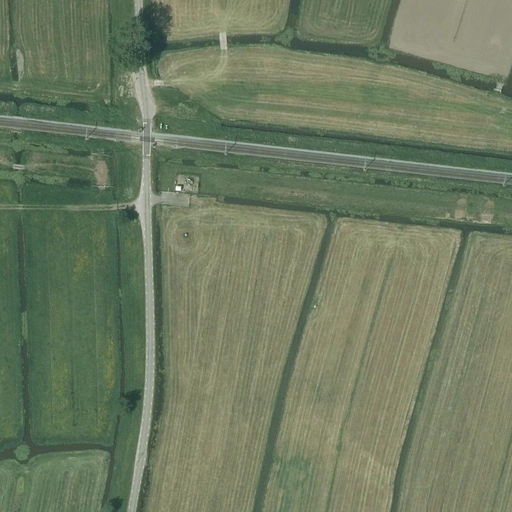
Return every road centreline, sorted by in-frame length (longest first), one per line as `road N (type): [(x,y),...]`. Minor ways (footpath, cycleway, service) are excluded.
road 1 (tertiary): [(132,511),(151,340),(138,0)]
road 2 (track): [(0,207),(147,206)]
road 3 (track): [(141,83),(199,83),(219,70),(222,23)]
